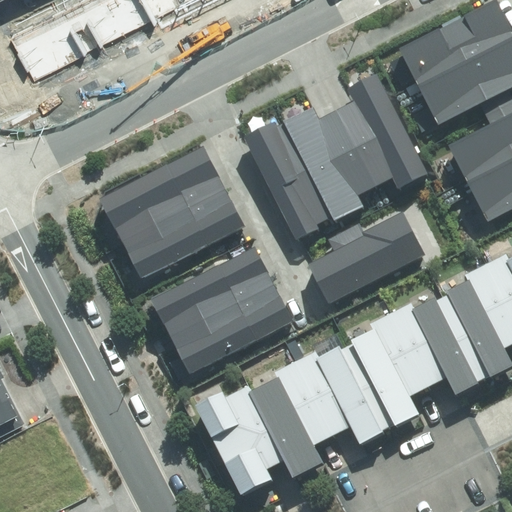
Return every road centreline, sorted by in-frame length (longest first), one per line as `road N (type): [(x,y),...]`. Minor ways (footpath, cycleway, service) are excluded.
road 1 (residential): [(0,173),(343,0)]
road 2 (residential): [(0,212),(154,511)]
road 3 (residential): [(383,511),(468,441),(511,418)]
